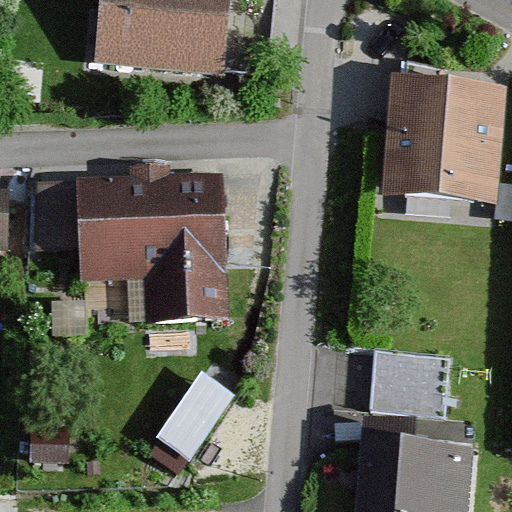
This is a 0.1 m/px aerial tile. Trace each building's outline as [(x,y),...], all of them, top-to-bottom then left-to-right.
[(233,0),(107,0),(104,78),(229,84),(233,0)] [(511,101),(511,99),(397,91),(388,206),(503,215),(511,101)] [(226,182),(82,190),(87,288),(150,284),(153,331),(235,327),(226,182)] [(373,412),(448,413),(449,352),(374,351),(373,412)] [(158,442),(192,463),(235,393),(201,372),(158,442)] [(474,511),(480,458),(428,453),(430,429),(369,423),(359,511),(474,511)]
